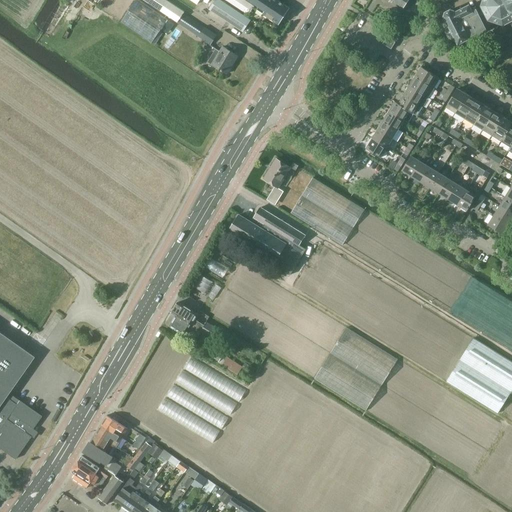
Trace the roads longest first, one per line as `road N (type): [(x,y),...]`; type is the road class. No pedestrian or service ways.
road 1 (primary): [(264,109),(132,330)]
road 2 (residential): [(511,262),(458,228),(440,231),(393,202),(393,192),(350,165),(343,144)]
road 3 (unknown): [(76,302),(84,272),(0,215)]
road 4 (residential): [(343,144),(417,42)]
